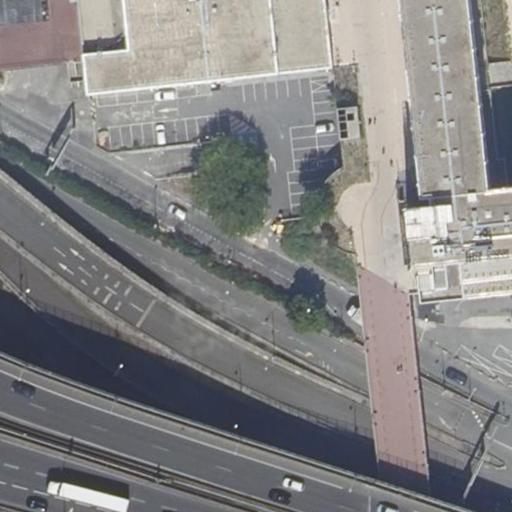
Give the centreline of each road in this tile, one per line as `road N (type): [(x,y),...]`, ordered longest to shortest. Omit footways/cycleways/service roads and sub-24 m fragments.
road 1 (residential): [(511,406),(0,113)]
road 2 (motorway): [(368,511),(0,387)]
road 3 (unclassified): [(511,483),(341,419)]
road 4 (motorway): [(148,511),(0,470)]
